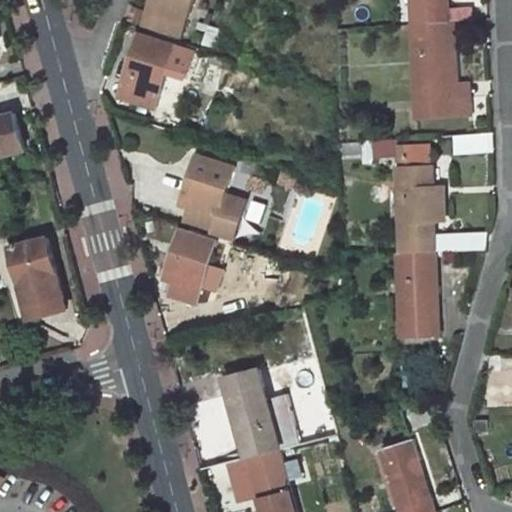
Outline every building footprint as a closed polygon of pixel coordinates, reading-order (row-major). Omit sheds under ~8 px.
[(148,0),(144,11),(153,14),(149,26),(176,35),(188,0),(148,0)] [(415,0),(417,23),(451,22),(449,0),(415,0)] [(445,83),(443,42),(451,41),(451,22),(417,23),(420,98),(454,97),(453,83),(445,83)] [(199,42),(220,50),(225,31),(205,25),(199,42)] [(152,107),(173,44),(138,32),(121,82),(129,85),(125,98),(152,107)] [(453,83),(451,41),(443,42),(445,83),(453,83)] [(473,97),(454,97),(420,98),(420,106),(473,104),(473,97)] [(473,104),(420,106),(421,118),(474,116),(473,104)] [(0,115),(0,155),(25,148),(15,112),(0,115)] [(462,154),(488,152),(487,133),(460,135),(462,154)] [(226,197),(236,168),(198,156),(181,206),(190,208),(185,221),(215,231),(214,235),(231,240),(237,221),(220,216),(226,197)] [(401,169),(404,253),(439,251),(438,220),(438,219),(448,219),(447,188),(437,189),(436,167),(401,169)] [(226,197),(220,216),(237,221),(243,202),(226,197)] [(180,231),(163,281),(171,284),(167,295),(195,306),(215,242),(180,231)] [(10,248),(27,309),(66,298),(48,237),(10,248)] [(441,334),(439,272),(439,251),(404,253),(406,336),(441,334)] [(66,298),(27,309),(30,321),(69,310),(66,298)] [(279,450),(257,369),(223,379),(231,408),(238,406),(247,436),(239,437),(244,459),(253,456),(279,450)] [(247,436),(238,406),(231,408),(239,437),(247,436)] [(381,450),(401,511),(437,511),(433,497),(426,500),(413,463),(421,461),(414,438),(381,450)] [(296,511),(279,450),(253,456),(263,494),(255,497),(258,511),(296,511)] [(263,494),(253,456),(244,459),(255,497),(263,494)] [(433,497),(421,461),(413,463),(426,500),(433,497)]
